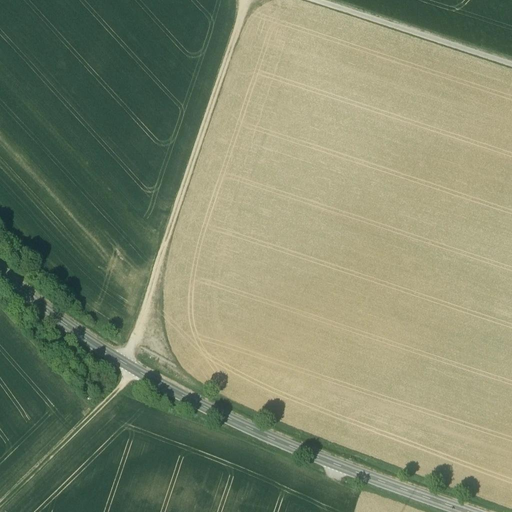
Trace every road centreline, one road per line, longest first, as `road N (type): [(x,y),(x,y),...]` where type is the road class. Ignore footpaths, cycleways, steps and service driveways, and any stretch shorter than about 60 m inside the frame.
road 1 (tertiary): [(0,272),(100,347),(231,421),(468,511)]
road 2 (track): [(248,0),(124,362)]
road 3 (track): [(313,0),(511,65)]
road 4 (track): [(0,505),(134,368)]
